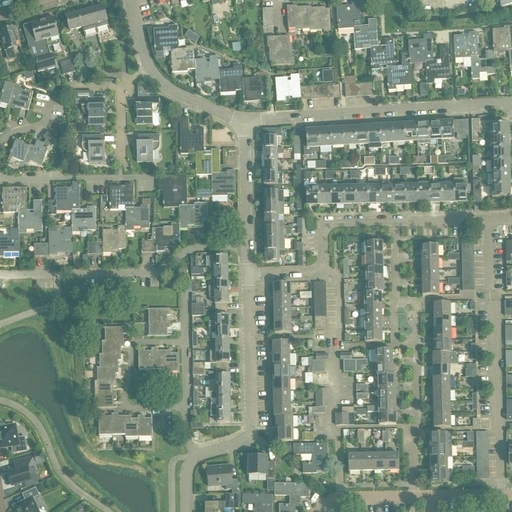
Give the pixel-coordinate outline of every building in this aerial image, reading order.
[(351,0),(352,6),(336,7),(337,24),(337,26),(338,30),(353,29),(353,28),(361,27),(361,26),(359,0),(351,0)] [(103,6),(90,9),(95,25),(96,30),(97,30),(108,27),(109,26),(108,22),(103,6)] [(295,6),(287,7),(288,29),(296,29),(296,30),(302,30),(301,8),(295,8),(295,6)] [(309,7),(301,8),(302,30),(310,30),(310,31),(316,31),(315,8),(309,9),(309,7)] [(263,9),(262,9),(263,26),(274,26),(273,8),(263,9)] [(323,8),(315,8),(316,31),(324,31),(324,32),(331,32),(329,9),(323,10),(323,8)] [(90,9),(78,12),(83,29),(82,29),(84,33),(96,30),(95,25),(90,9)] [(78,12),(65,16),(70,32),(82,29),(83,29),(78,12)] [(40,21),(30,24),(31,25),(36,43),(41,41),(46,40),(59,36),(54,17),(40,21)] [(361,27),(353,28),(353,29),(354,45),(354,47),(355,50),(363,50),(362,44),(369,44),(370,47),(378,47),(378,46),(377,39),(376,20),(368,20),(368,26),(368,28),(361,29),(361,27)] [(31,25),(23,27),(33,61),(35,60),(38,73),(56,68),(53,55),(51,55),(48,47),(48,46),(46,40),(41,41),(36,43),(31,25)] [(169,29),(154,30),(155,47),(154,47),(155,49),(156,53),(164,52),(163,46),(170,46),(170,50),(179,49),(177,26),(169,27),(169,29)] [(492,29),(493,47),(492,47),(492,49),(493,49),(493,51),(493,52),(508,51),(508,50),(511,49),(511,26),(503,27),(504,29),(504,33),(500,33),(500,29),(492,30),(492,29)] [(14,28),(0,32),(8,61),(15,59),(13,49),(20,47),(18,38),(17,38),(14,28)] [(189,32),(185,36),(194,42),(195,43),(197,40),(198,38),(189,32)] [(454,36),(455,54),(454,54),(454,56),(455,56),(455,60),(470,59),(470,57),(478,56),(478,49),(477,33),(469,33),(469,36),(469,40),(462,40),(462,36),(454,36)] [(274,37),(267,37),(267,45),(269,45),(269,52),(292,51),(292,44),(290,44),(290,37),(289,37),(274,37)] [(416,41),(408,41),(408,55),(409,59),(408,59),(408,61),(409,61),(409,62),(409,65),(410,65),(425,64),(425,62),(433,61),(432,54),(432,38),(423,38),(423,40),(424,45),(417,45),(416,41)] [(378,47),(370,47),(370,50),(371,64),(370,64),(370,66),(371,66),(371,70),(379,70),(379,64),(386,64),(386,68),(395,67),(394,60),(393,44),(385,44),(385,50),(381,50),(378,50),(378,47)] [(433,61),(425,62),(425,64),(426,79),(425,79),(425,81),(426,81),(426,84),(426,85),(434,85),(434,79),(441,78),(441,80),(450,80),(448,46),(439,47),(440,60),(440,64),(433,65),(433,61)] [(179,49),(170,50),(171,52),(172,68),(171,68),(171,70),(172,70),(172,73),(181,72),(188,72),(188,70),(195,70),(195,61),(194,47),(186,47),(186,49),(179,49)] [(292,51),(269,52),(269,59),(271,59),(271,65),(271,66),(285,65),(294,65),(294,58),(292,58),(292,51)] [(478,56),(470,57),(470,59),(471,74),(471,76),(472,80),(479,80),(479,74),(486,73),(487,75),(494,75),(495,75),(493,52),(493,51),(486,52),(486,55),(486,60),(479,60),(478,56)] [(203,60),(195,61),(195,70),(196,78),(195,78),(195,80),(196,80),(196,84),(205,83),(204,77),(211,77),(211,81),(219,80),(219,71),(218,57),(210,57),(210,63),(203,64),(203,60)] [(71,60),(59,63),(63,75),(74,72),(71,60)] [(395,67),(386,68),(386,69),(387,85),(387,87),(388,91),(396,90),(396,86),(411,85),(410,65),(409,65),(409,62),(401,63),(401,67),(402,71),(395,71),(395,67)] [(223,71),(219,71),(219,80),(220,88),(219,88),(219,90),(220,90),(220,94),(228,93),(236,93),(235,91),(243,91),(243,80),(242,67),(239,67),(239,64),(233,64),(234,68),(234,74),(227,74),(227,71),(223,71)] [(247,80),(243,80),(243,91),(243,97),(243,99),(244,99),(244,103),(252,102),(256,102),(260,102),(259,100),(268,99),(266,76),(265,76),(264,73),(257,74),(258,76),(258,83),(251,83),(250,79),(247,80)] [(284,79),(275,79),(277,96),(276,96),(276,98),(277,98),(277,102),(285,102),(285,98),(285,96),(292,96),(292,98),(292,99),(301,99),(301,101),(301,100),(307,99),(306,87),(300,87),(299,75),(291,76),(291,82),(288,82),(284,83),(284,79)] [(144,82),(140,86),(142,89),(145,93),(150,89),(144,82)] [(2,94),(0,101),(0,103),(8,106),(21,110),(28,112),(33,93),(20,89),(20,87),(5,83),(3,92),(2,92),(2,94)] [(68,88),(53,92),(53,93),(55,98),(56,97),(69,94),(69,93),(68,88)] [(93,92),(75,93),(75,100),(81,100),(81,109),(82,111),(83,113),(84,113),(85,114),(86,115),(87,115),(88,115),(88,124),(95,124),(101,124),(105,124),(104,111),(103,111),(103,98),(93,98),(93,93),(93,92)] [(138,111),(136,111),(136,124),(153,124),(153,114),(155,114),(156,113),(157,112),(158,112),(159,110),(159,108),(159,97),(137,97),(138,111)] [(188,118),(180,118),(180,149),(180,151),(180,155),(188,155),(188,149),(196,149),(196,153),(204,152),(204,129),(196,129),(196,135),(189,136),(188,118)] [(479,120),(471,120),(471,137),(479,137),(479,120)] [(453,121),(440,122),(441,140),(454,140),(454,133),(456,133),(456,123),(453,123),(453,121)] [(440,122),(428,123),(429,141),(436,141),(436,148),(442,147),(441,140),(440,122)] [(416,123),(404,124),(405,142),(417,142),(416,123)] [(428,123),(416,123),(417,142),(417,147),(429,146),(429,141),(428,123)] [(404,124),(392,125),(393,143),(405,142),(404,124)] [(509,124),(490,124),(491,137),(509,136),(509,124)] [(392,125),(380,126),(381,144),(393,143),(392,125)] [(380,126),(367,127),(368,145),(369,150),(381,149),(381,144),(380,126)] [(355,127),(343,128),(344,146),(344,154),(349,154),(349,146),(356,145),(355,127)] [(367,127),(355,127),(356,145),(368,145),(367,127)] [(343,128),(331,129),(332,147),(344,146),(343,128)] [(265,137),(263,137),(263,149),(277,149),(277,137),(281,137),(281,129),(265,129),(265,137)] [(331,129),(318,130),(319,147),(332,147),(331,129)] [(306,141),(303,141),(303,148),(304,148),(304,156),(311,156),(311,148),(319,147),(318,130),(306,130),(306,141)] [(15,141),(10,157),(24,162),(25,159),(42,165),(48,151),(50,145),(52,147),(57,142),(48,133),(43,137),(46,141),(43,144),(37,141),(35,147),(33,150),(28,148),(29,146),(15,141)] [(138,149),(137,149),(137,162),(153,162),(153,152),(154,152),(156,152),(156,151),(158,150),(159,148),(160,146),(160,135),(138,135),(138,149)] [(103,136),(82,136),(82,147),(82,149),(83,149),(84,151),(86,152),(88,153),(89,153),(89,162),(105,162),(105,149),(103,149),(103,136)] [(509,136),(491,137),(491,149),(509,149),(509,136)] [(277,149),(263,149),(264,161),(277,161),(277,155),(283,155),(283,149),(277,149)] [(509,149),(491,149),(491,161),(510,161),(509,149)] [(196,169),(195,169),(195,171),(196,171),(196,176),(204,176),(204,173),(211,173),(211,174),(220,173),(220,166),(219,150),(211,150),(211,152),(211,157),(204,157),(204,152),(196,153),(196,154),(196,169)] [(277,161),(264,161),(264,173),(282,173),(282,167),(277,167),(277,161)] [(510,161),(491,161),(491,173),(510,173),(510,161)] [(212,190),(211,190),(211,193),(212,193),(212,197),(228,197),(228,195),(235,195),(235,171),(227,171),(227,175),(220,176),(220,173),(211,174),(211,176),(212,190)] [(282,173),(264,173),(264,185),(278,185),(283,185),(282,173)] [(510,173),(491,173),(492,185),(510,185),(510,173)] [(174,177),(160,177),(160,185),(163,185),(163,192),(163,203),(162,203),(162,205),(163,205),(163,209),(179,209),(179,206),(187,207),(187,206),(187,199),(187,176),(179,176),(174,177)] [(376,180),(367,181),(368,187),(368,204),(380,204),(380,186),(380,183),(376,183),(376,180)] [(466,180),(454,180),(454,185),(454,203),(466,203),(466,185),(466,180)] [(110,205),(109,205),(109,206),(110,206),(110,211),(118,210),(118,205),(125,205),(125,208),(134,208),(133,185),(125,185),(125,191),(118,191),(118,187),(109,187),(110,205)] [(442,185),(429,186),(430,203),(442,203),(442,185)] [(454,185),(442,185),(442,203),(454,203),(454,185)] [(480,185),(473,185),(473,203),(481,203),(480,185)] [(510,185),(492,185),(492,199),(510,198),(510,185)] [(393,186),(380,186),(380,204),(393,204),(393,186)] [(405,186),(393,186),(393,204),(405,204),(405,186)] [(417,186),(405,186),(405,204),(417,203),(417,186)] [(429,186),(417,186),(417,203),(430,203),(429,186)] [(56,201),(50,201),(50,212),(56,212),(56,213),(72,212),(72,210),(80,210),(79,203),(79,187),(71,187),(71,189),(71,193),(64,193),(64,189),(56,189),(56,201)] [(318,187),(306,188),(306,205),(319,205),(318,187)] [(330,187),(318,187),(319,205),(331,205),(330,187)] [(343,187),(330,187),(331,205),(343,205),(343,187)] [(355,187),(343,187),(343,205),(356,205),(355,187)] [(368,187),(355,187),(356,205),(368,204),(368,187)] [(0,203),(0,213),(11,214),(18,214),(18,212),(26,212),(26,188),(18,188),(18,192),(12,192),(12,188),(2,188),(3,204),(0,203)] [(278,191),(264,191),(264,204),(284,203),(284,191),(278,191)] [(26,212),(18,212),(18,214),(18,228),(18,230),(19,235),(26,235),(26,230),(34,230),(34,233),(42,233),(41,201),(33,201),(34,215),(26,215),(26,212)] [(284,203),(264,204),(265,216),(283,215),(284,215),(284,203)] [(179,223),(178,223),(178,225),(178,226),(179,226),(180,229),(187,229),(187,224),(195,223),(195,227),(203,227),(203,220),(208,220),(207,204),(202,204),(194,204),(194,206),(187,206),(187,207),(179,206),(179,209),(179,223)] [(125,225),(125,227),(126,228),(126,232),(133,232),(133,226),(141,226),(141,230),(149,230),(149,206),(141,206),(141,212),(134,212),(134,208),(125,208),(125,225)] [(72,227),(71,227),(71,228),(71,229),(72,229),(72,234),(80,234),(80,228),(87,227),(87,231),(95,231),(95,208),(87,208),(87,214),(80,214),(80,210),(72,210),(72,212),(72,227)] [(283,215),(265,216),(265,228),(284,227),(283,215)] [(151,241),(151,254),(157,254),(157,252),(165,252),(165,248),(165,246),(172,246),(172,248),(180,248),(180,242),(180,229),(179,226),(178,226),(178,225),(171,225),(171,228),(164,228),(164,229),(156,229),(153,229),(152,229),(152,236),(152,238),(151,238),(151,241)] [(103,243),(97,243),(97,256),(103,255),(103,254),(111,254),(111,248),(118,248),(118,250),(126,250),(126,232),(126,228),(125,227),(118,227),(118,235),(111,235),(111,231),(103,231),(103,243)] [(284,227),(265,228),(265,239),(284,239),(284,227)] [(49,245),(43,245),(43,257),(49,257),(49,256),(57,256),(57,254),(72,253),(72,234),(72,229),(71,229),(71,228),(64,228),(64,236),(57,237),(57,233),(49,233),(49,245)] [(0,257),(4,257),(4,251),(11,251),(11,253),(19,253),(19,235),(18,230),(10,230),(10,238),(3,238),(3,234),(0,234),(0,257)] [(284,239),(265,239),(265,251),(279,251),(285,251),(285,239),(284,239)] [(382,242),(365,242),(365,255),(382,255),(382,242)] [(438,245),(421,246),(421,259),(438,258),(438,245)] [(279,251),(265,251),(266,264),(279,263),(279,251)] [(382,255),(365,255),(365,268),(382,267),(382,255)] [(214,256),(209,256),(209,269),(214,269),(228,269),(227,256),(214,256)] [(438,258),(421,259),(421,271),(438,271),(438,258)] [(382,267),(365,268),(366,280),(383,280),(382,267)] [(228,269),(214,269),(215,281),(228,280),(228,269)] [(438,271),(421,271),(422,283),(438,283),(438,271)] [(215,286),(209,286),(209,292),(228,292),(228,280),(215,281),(215,286)] [(362,292),(360,292),(360,293),(383,292),(383,280),(366,280),(366,287),(362,287),(362,292)] [(438,283),(422,283),(422,296),(439,296),(438,283)] [(290,284),(273,284),(274,297),(290,297),(290,284)] [(228,292),(209,292),(209,298),(215,298),(215,305),(215,310),(227,310),(227,304),(228,304),(228,292)] [(383,292),(360,293),(360,305),(381,305),(381,293),(383,293),(383,292)] [(290,297),(274,297),(274,309),(290,309),(290,297)] [(450,304),(433,304),(434,317),(450,316),(450,304)] [(381,305),(360,305),(360,310),(364,310),(365,317),(381,317),(381,305)] [(169,309),(147,310),(148,310),(149,323),(170,323),(167,323),(167,316),(169,316),(169,309)] [(290,309),(274,309),(274,322),(291,321),(290,309)] [(215,322),(209,322),(209,328),(229,328),(229,315),(228,315),(227,310),(215,310),(216,316),(215,316),(215,322)] [(450,316),(434,317),(434,329),(451,329),(450,316)] [(381,317),(365,317),(365,329),(382,329),(381,317)] [(291,321),(274,322),(274,334),(291,334),(291,321)] [(149,336),(147,336),(147,337),(167,336),(167,329),(170,329),(170,323),(149,323),(149,336)] [(105,342),(102,342),(123,341),(123,335),(126,335),(125,328),(107,328),(103,328),(103,329),(105,329),(105,342)] [(229,328),(209,328),(210,334),(216,334),(216,340),(229,340),(229,328)] [(382,329),(365,329),(365,343),(382,342),(382,329)] [(451,329),(434,329),(434,341),(451,341),(451,329)] [(229,340),(216,340),(216,352),(229,352),(229,340)] [(102,355),(99,355),(121,355),(120,348),(123,348),(123,341),(102,342),(102,355)] [(434,353),(432,353),(432,354),(451,353),(451,341),(434,341),(434,353)] [(289,342),(273,342),(273,355),(289,355),(289,342)] [(145,349),(138,349),(139,372),(139,370),(152,370),(152,349),(151,349),(151,352),(146,352),(145,352),(145,349)] [(158,349),(152,349),(152,370),(165,370),(165,372),(165,351),(160,351),(158,351),(158,349)] [(392,350),(375,350),(376,363),(392,363),(392,350)] [(171,351),(165,351),(165,372),(178,372),(178,374),(179,374),(179,354),(171,354),(171,351)] [(216,352),(210,352),(210,369),(216,369),(229,369),(229,364),(229,352),(216,352)] [(451,353),(432,354),(433,366),(449,366),(449,354),(451,354),(451,353)] [(100,368),(97,368),(118,368),(118,361),(121,361),(121,355),(99,355),(100,355),(100,368)] [(289,355),(273,355),(273,367),(289,367),(289,355)] [(392,363),(376,363),(376,376),(395,375),(392,375),(392,363)] [(467,370),(465,370),(465,378),(472,378),(476,378),(476,365),(467,365),(467,370)] [(449,366),(433,366),(433,379),(450,378),(449,366)] [(289,367),(273,367),(273,380),(290,379),(289,367)] [(97,381),(94,381),(94,382),(115,381),(115,374),(118,374),(118,368),(97,368),(97,381)] [(216,381),(210,381),(210,387),(230,386),(230,375),(229,375),(229,369),(216,369),(217,375),(216,375),(216,381)] [(378,383),(374,383),(374,388),(378,388),(395,388),(395,375),(376,376),(378,376),(378,383)] [(450,378),(433,379),(433,391),(450,391),(450,378)] [(290,379),(273,380),(273,392),(290,392),(290,379)] [(115,381),(94,382),(95,382),(95,394),(94,394),(94,395),(113,394),(113,387),(115,387),(115,381)] [(230,386),(210,387),(211,399),(217,399),(230,399),(230,386)] [(395,388),(378,388),(378,400),(395,400),(395,388)] [(450,391),(433,391),(433,403),(450,403),(450,391)] [(290,392),(273,392),(274,404),(290,404),(290,392)] [(95,408),(93,408),(97,408),(113,408),(113,400),(116,400),(116,394),(113,394),(94,395),(95,395),(95,408)] [(217,405),(211,405),(211,411),(230,411),(230,399),(217,399),(217,405)] [(379,408),(367,408),(367,410),(367,413),(379,413),(396,413),(395,400),(378,400),(379,408)] [(450,403),(433,403),(433,416),(450,416),(450,403)] [(290,404),(274,404),(274,417),(276,417),(290,416),(290,404)] [(230,411),(211,411),(211,417),(217,417),(217,423),(230,423),(230,411)] [(396,413),(379,413),(379,425),(396,425),(396,413)] [(105,414),(98,414),(98,437),(99,437),(99,435),(112,435),(112,414),(112,417),(105,417),(105,414)] [(116,414),(112,414),(112,435),(125,435),(125,437),(125,417),(118,417),(118,414),(116,414)] [(131,417),(125,417),(125,437),(138,437),(138,416),(138,419),(131,419),(131,417)] [(144,416),(138,416),(138,437),(151,437),(151,439),(152,439),(152,416),(151,416),(151,419),(144,419),(144,416)] [(276,417),(274,417),(276,417),(276,429),(293,429),(293,416),(290,416),(276,417)] [(450,416),(433,416),(434,429),(450,428),(450,416)] [(0,448),(11,446),(13,454),(27,451),(25,437),(17,438),(15,426),(5,427),(5,426),(3,425),(0,425),(0,448)] [(293,429),(276,429),(276,442),(293,442),(293,429)] [(447,433),(430,434),(430,446),(447,446),(452,446),(451,433),(447,433)] [(327,444),(293,444),(293,456),(312,456),(312,464),(302,464),(302,474),(328,474),(327,444)] [(447,446),(430,446),(430,459),(447,458),(452,458),(452,446),(447,446)] [(291,447),(280,447),(281,459),(292,459),(291,447)] [(41,450),(33,453),(35,459),(37,465),(45,463),(43,457),(41,450)] [(385,454),(373,455),(373,471),(386,471),(385,454)] [(398,454),(385,454),(386,471),(399,471),(398,454)] [(361,455),(348,455),(348,472),(361,472),(361,455)] [(373,455),(361,455),(361,472),(373,471),(373,455)] [(16,471),(8,473),(12,486),(31,481),(29,475),(37,473),(33,457),(18,462),(20,467),(15,468),(16,471)] [(248,457),(248,475),(266,476),(266,479),(274,479),(275,463),(267,462),(267,457),(248,457)] [(447,458),(430,459),(431,471),(447,471),(447,458)] [(209,478),(208,478),(209,488),(225,486),(226,491),(232,490),(232,495),(240,495),(239,480),(231,481),(230,465),(219,466),(219,469),(209,470),(209,478)] [(447,471),(431,471),(431,484),(448,483),(453,483),(452,470),(447,471)] [(274,496),(290,497),(289,505),(279,505),(278,511),(300,511),(301,498),(309,498),(309,485),(274,484),(274,496)] [(25,501),(14,507),(16,511),(38,511),(32,499),(39,496),(35,488),(22,494),(25,501)] [(225,503),(205,502),(204,511),(224,511),(224,509),(240,510),(240,495),(232,495),(225,495),(225,503)] [(242,495),(242,505),(255,505),(254,511),(271,511),(272,496),(242,495)]
